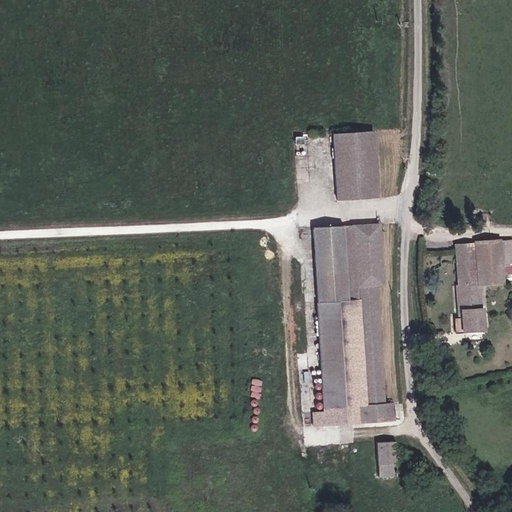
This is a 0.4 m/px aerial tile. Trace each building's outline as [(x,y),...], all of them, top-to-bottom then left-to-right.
[(385,196),(378,130),(338,134),(345,200),(385,196)] [(317,235),(318,257),(331,412),(318,413),(319,425),(390,418),(388,401),(391,400),(379,284),(387,283),(381,223),(316,229),(317,235)] [(456,247),(457,288),(478,287),(503,286),(502,244),(474,245),(475,246),(456,247)] [(458,296),(478,295),(478,287),(457,288),(454,288),(455,319),(459,319),(458,296)] [(459,319),(455,319),(450,319),(451,334),(463,333),(463,328),(479,327),(479,320),(478,295),(458,296),(459,319)] [(482,320),(479,320),(479,327),(463,328),(463,333),(483,333),(482,320)] [(325,368),(313,368),(313,380),(325,380),(325,368)] [(262,397),(264,379),(253,378),(252,396),(262,397)] [(397,400),(391,400),(388,401),(390,418),(399,417),(397,400)] [(398,441),(380,442),(382,476),(400,475),(398,441)]
